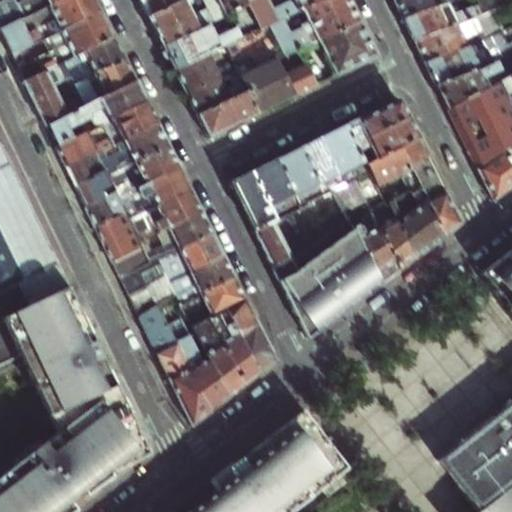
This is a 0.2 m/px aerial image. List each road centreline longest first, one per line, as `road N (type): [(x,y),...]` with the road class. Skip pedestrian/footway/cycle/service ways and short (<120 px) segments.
road 1 (residential): [(180,466),(0,89)]
road 2 (residential): [(200,168),(302,373)]
road 3 (residential): [(302,373),(483,233)]
road 4 (residential): [(200,168),(404,66)]
road 5 (residential): [(115,0),(200,168)]
road 6 (residential): [(404,66),(483,233)]
road 7 (residential): [(180,466),(302,373)]
